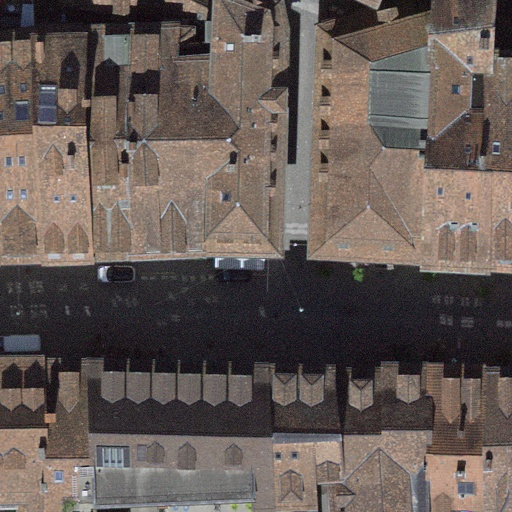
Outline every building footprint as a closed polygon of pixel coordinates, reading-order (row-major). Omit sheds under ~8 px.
[(36,44),(35,31),(18,32),(16,0),(0,0),(0,34),(21,33),(22,45),(0,47),(0,251),(20,252),(43,251),(41,133),(38,92),(38,44),(36,44)] [(70,28),(67,27),(68,5),(69,0),(34,0),(34,1),(16,0),(18,32),(35,31),(36,44),(38,44),(38,92),(41,133),(43,251),(65,251),(86,250),(86,122),(83,43),(82,43),(82,30),(74,30),(71,28),(70,28)] [(135,7),(135,0),(69,0),(68,5),(67,27),(70,28),(71,28),(74,30),(82,30),(82,43),(83,43),(132,40),(135,7)] [(213,246),(224,0),(135,0),(135,7),(132,40),(130,82),(129,104),(130,117),(131,206),(131,249),(172,247),(213,246)] [(243,247),(273,248),(281,30),(276,12),(279,7),(266,0),(224,0),(213,246),(243,247)] [(433,62),(428,258),(458,260),(487,261),(488,62),(492,0),(453,0),(436,2),(433,62)] [(511,0),(492,0),(488,62),(487,261),(511,262),(511,0)] [(416,257),(428,258),(433,62),(436,2),(434,2),(326,32),(319,239),(318,253),(367,255),(416,258),(416,257)] [(109,249),(131,249),(131,206),(130,117),(129,104),(130,82),(132,40),(83,43),(86,122),(86,250),(109,249)] [(47,511),(39,373),(0,373),(0,496),(20,496),(20,511),(47,511)] [(91,511),(90,373),(64,373),(39,373),(47,511),(91,511)] [(314,511),(314,480),(338,478),(335,429),(338,429),(336,379),(330,379),(330,380),(264,379),(264,377),(90,373),(91,511),(314,511)] [(384,379),(336,379),(338,429),(335,429),(338,478),(339,511),(431,511),(431,379),(384,379)] [(488,511),(488,380),(459,379),(431,379),(431,511),(488,511)] [(511,511),(511,379),(488,380),(488,511),(511,511)]
